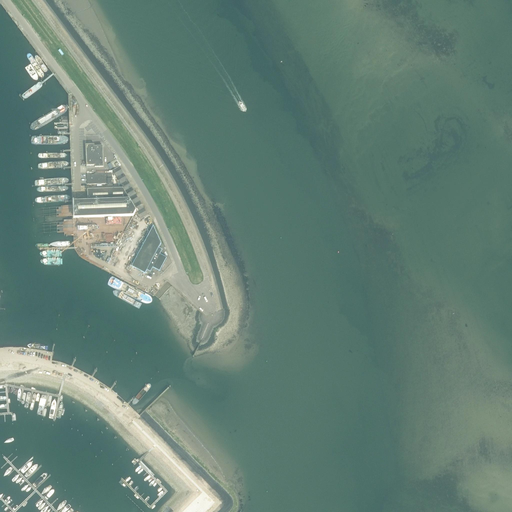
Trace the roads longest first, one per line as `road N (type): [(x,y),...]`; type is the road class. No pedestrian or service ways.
road 1 (unclassified): [(87,111),(146,195),(185,284)]
road 2 (unclassified): [(2,0),(87,111)]
